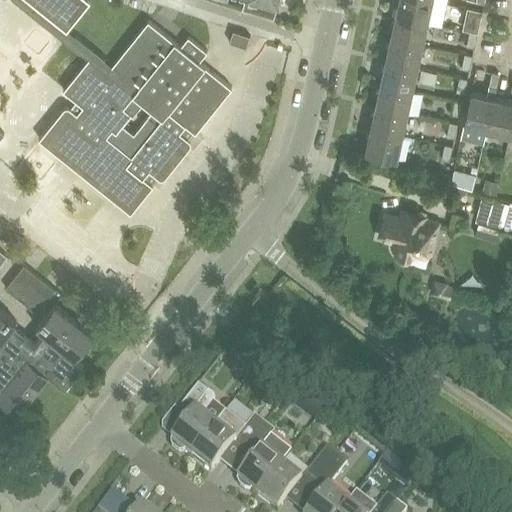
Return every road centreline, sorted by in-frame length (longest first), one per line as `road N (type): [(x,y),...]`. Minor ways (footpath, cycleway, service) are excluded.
road 1 (residential): [(99,429),(254,237),(292,174),(334,0)]
road 2 (residential): [(225,511),(99,429)]
